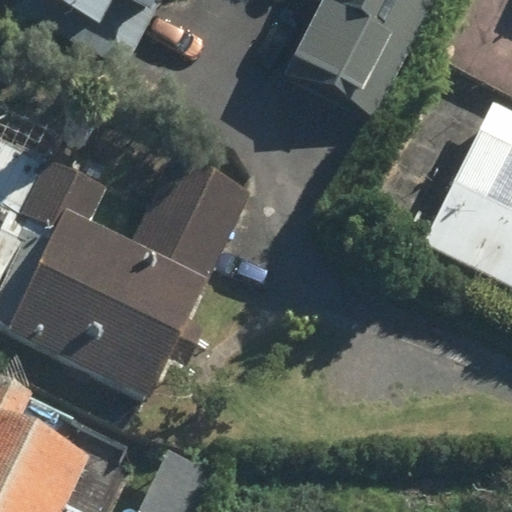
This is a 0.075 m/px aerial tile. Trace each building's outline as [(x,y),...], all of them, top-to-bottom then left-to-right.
[(17,0),(7,20),(118,79),(160,0),(17,0)] [(304,19),(275,80),(350,115),(379,52),(403,62),(431,0),(296,0),(291,13),(304,19)] [(511,131),(477,114),(406,253),(511,306),(511,131)] [(0,341),(138,413),(246,206),(163,163),(118,252),(82,234),(99,200),(0,148),(0,341)] [(0,395),(0,511),(64,511),(84,475),(12,438),(26,409),(0,395)] [(160,460),(136,511),(192,511),(206,480),(160,460)]
